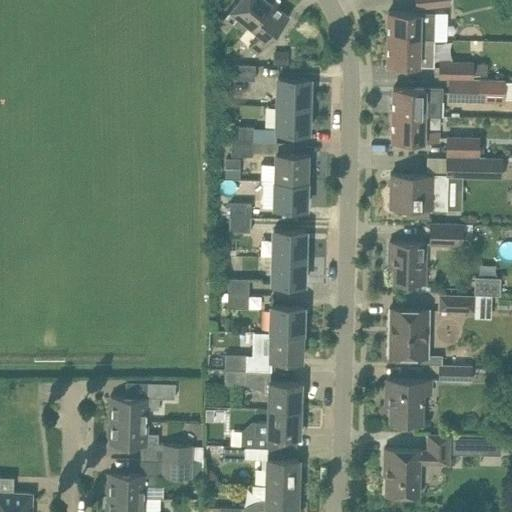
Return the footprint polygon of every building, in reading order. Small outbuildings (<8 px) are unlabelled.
[(237,0),(219,22),(227,29),(238,15),(260,33),(249,46),(258,53),(289,15),(277,5),(279,3),(275,0),(237,0)] [(447,12),(389,10),(388,37),(447,38),(447,12)] [(434,38),(388,37),(387,64),(434,65),(434,38)] [(273,50),(273,64),(289,64),(289,50),(273,50)] [(440,77),(441,77),(474,77),(474,61),(440,60),(440,77)] [(234,78),(255,79),(255,64),(234,64),(234,78)] [(278,76),(278,103),(309,104),(310,77),(278,76)] [(449,99),(504,101),(504,79),(450,77),(449,99)] [(394,86),(393,113),(425,114),(440,114),(440,87),(394,86)] [(309,104),(278,103),(277,130),(308,131),(309,104)] [(425,114),(393,113),(392,140),(439,141),(439,130),(424,130),(425,114)] [(232,125),(232,141),(253,140),(254,125),(232,125)] [(447,153),(479,154),(479,137),(448,136),(447,153)] [(253,140),(232,141),(232,155),(251,156),(253,140)] [(262,163),(261,179),(263,179),(276,179),(307,180),(308,153),(294,152),(276,152),(276,154),(276,163),(262,163)] [(446,175),(448,175),(488,176),(489,173),(501,174),(502,154),(489,156),(489,157),(447,156),(446,173),(446,175)] [(225,157),(224,176),(240,176),(241,157),(225,157)] [(446,173),(392,172),(391,205),(408,206),(407,214),(430,214),(430,206),(447,206),(448,175),(446,175),(446,173)] [(263,179),(262,206),(306,207),(307,180),(276,179),(263,179)] [(230,201),(230,217),(251,216),(251,201),(230,201)] [(251,216),(230,217),(230,232),(250,232),(251,216)] [(428,242),(462,242),(462,219),(428,219),(428,242)] [(274,228),(273,255),(305,256),(306,229),(274,228)] [(394,281),(420,282),(421,257),(426,257),(426,241),(390,240),(389,266),(394,266),(394,281)] [(305,256),(273,255),(273,282),(304,283),(305,256)] [(228,277),(228,292),(249,292),(249,277),(228,277)] [(249,292),(228,292),(228,306),(248,306),(249,292)] [(439,309),(475,310),(476,294),(439,293),(439,309)] [(272,304),(271,331),(303,332),(303,305),(272,304)] [(389,354),(428,354),(429,308),(390,307),(389,354)] [(303,332),(271,331),(271,358),(302,359),(303,332)] [(225,368),(247,368),(247,353),(226,353),(225,368)] [(439,379),(471,379),(472,364),(440,363),(439,379)] [(488,366),(488,380),(500,380),(500,366),(488,366)] [(225,368),(225,383),(246,383),(247,368),(225,368)] [(390,420),(422,421),(423,392),(431,393),(431,374),(391,373),(391,388),(386,388),(386,403),(391,404),(390,420)] [(301,381),(270,380),(269,407),(300,408),(301,381)] [(110,415),(110,419),(148,420),(148,409),(157,409),(157,397),(173,398),(173,383),(147,382),(146,396),(111,395),(111,403),(109,403),(108,415),(110,415)] [(241,431),(241,445),(244,445),(285,446),(285,435),(300,435),(300,408),(269,407),(269,421),(252,421),(241,431)] [(203,427),(216,428),(216,409),(203,409),(203,427)] [(148,420),(110,419),(110,423),(108,422),(108,435),(110,435),(110,443),(147,444),(147,443),(158,444),(159,432),(147,432),(148,420)] [(385,493),(419,494),(420,462),(450,463),(450,433),(428,432),(428,449),(385,447),(384,467),(386,467),(385,493)] [(453,436),(452,452),(468,452),(469,436),(453,436)] [(161,441),(160,459),(190,460),(191,442),(161,441)] [(244,445),(241,445),(223,444),(223,454),(223,459),(244,459),(244,457),(244,445)] [(244,445),(244,457),(262,458),(261,467),(267,468),(267,484),(298,485),(299,457),(285,457),(285,446),(244,445)] [(190,460),(160,459),(160,474),(190,475),(190,460)] [(108,492),(108,496),(145,497),(146,485),(157,485),(157,474),(146,473),(109,472),(109,480),(106,480),(106,492),(108,492)] [(298,485),(267,484),(266,495),(243,507),(221,506),(221,511),(278,511),(279,511),(297,511),(298,485)] [(29,492),(0,490),(0,511),(31,511),(32,495),(29,492)] [(106,500),(106,511),(108,511),(107,511),(160,511),(161,510),(161,497),(145,497),(108,496),(108,500),(106,500)]
